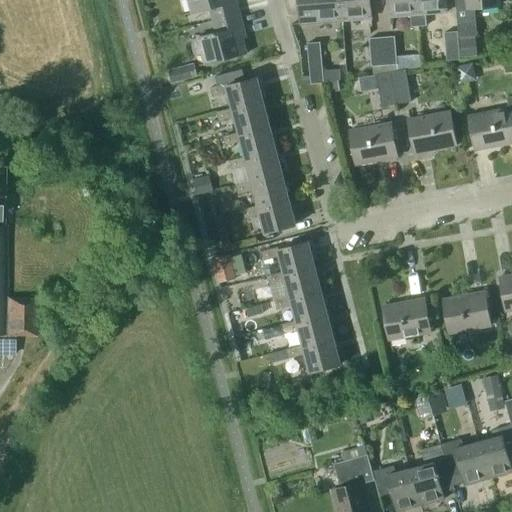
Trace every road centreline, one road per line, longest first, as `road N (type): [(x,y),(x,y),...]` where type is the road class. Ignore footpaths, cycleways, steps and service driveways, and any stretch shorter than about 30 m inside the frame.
road 1 (residential): [(511,193),(341,225),(304,104)]
road 2 (track): [(0,446),(93,302),(155,250)]
